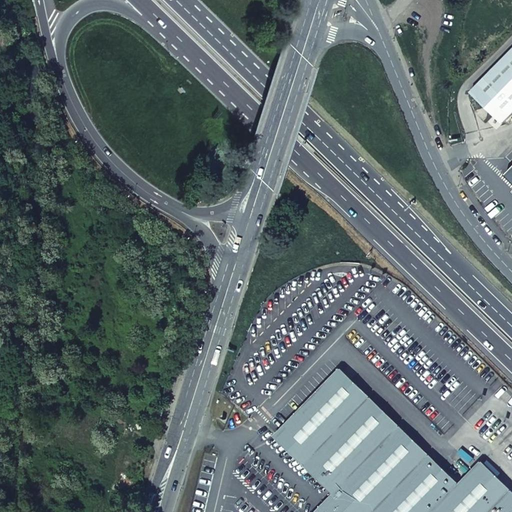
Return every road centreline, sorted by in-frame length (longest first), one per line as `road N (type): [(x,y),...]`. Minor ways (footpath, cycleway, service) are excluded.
road 1 (motorway): [(158,17),(511,362)]
road 2 (motorway): [(511,326),(175,0)]
road 3 (residential): [(376,32),(439,174),(511,265)]
road 4 (unknown): [(324,351),(354,361),(443,449),(465,447),(503,408)]
road 5 (motorway): [(187,212),(138,185),(104,150),(57,68)]
road 6 (tertiary): [(155,511),(217,327)]
road 7 (unknown): [(503,408),(405,312),(357,283)]
road 8 (motorway): [(57,68),(71,17),(88,4),(158,17)]
road 9 (tertiary): [(217,327),(256,187)]
road 10 (tertiary): [(256,187),(303,52)]
road 11 (motorway): [(187,212),(220,258),(217,327)]
